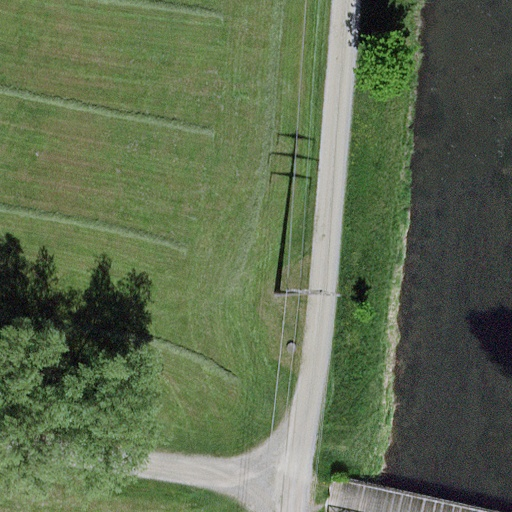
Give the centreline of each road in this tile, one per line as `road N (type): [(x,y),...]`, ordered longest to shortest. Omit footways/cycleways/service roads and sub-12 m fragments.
road 1 (track): [(336,0),(289,511)]
road 2 (track): [(366,511),(0,438)]
